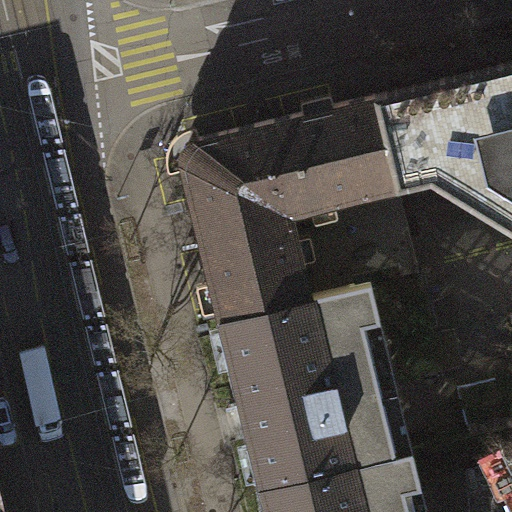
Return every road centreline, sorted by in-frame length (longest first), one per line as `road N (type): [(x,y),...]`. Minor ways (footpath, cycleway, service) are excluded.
road 1 (primary): [(25,85),(124,511)]
road 2 (residential): [(25,85),(437,0)]
